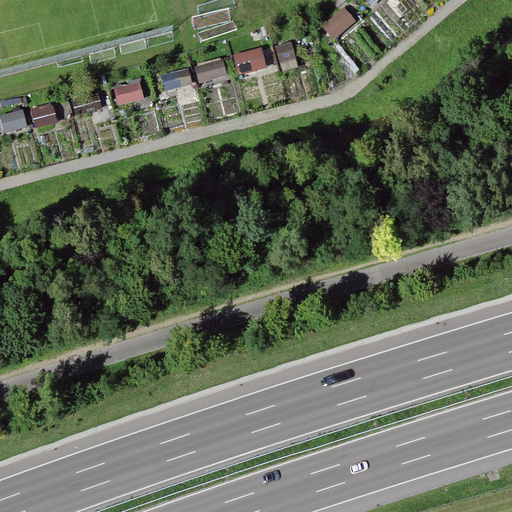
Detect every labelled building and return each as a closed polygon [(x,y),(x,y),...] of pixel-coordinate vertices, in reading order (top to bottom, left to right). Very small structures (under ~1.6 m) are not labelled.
[(375,14),(389,3),(386,0),(369,0),(366,3),(375,14)] [(318,42),(329,55),(352,37),(342,24),(318,42)] [(271,61),(277,80),(295,74),(290,56),(271,61)] [(235,68),(240,85),(262,78),(257,62),(235,68)] [(190,81),(194,97),(223,89),(218,73),(190,81)] [(161,105),(187,98),(183,81),(157,87),(161,105)] [(108,102),(113,120),(139,114),(135,96),(108,102)] [(66,119),(69,130),(98,123),(95,111),(66,119)] [(25,123),(31,143),(51,137),(45,117),(25,123)]
